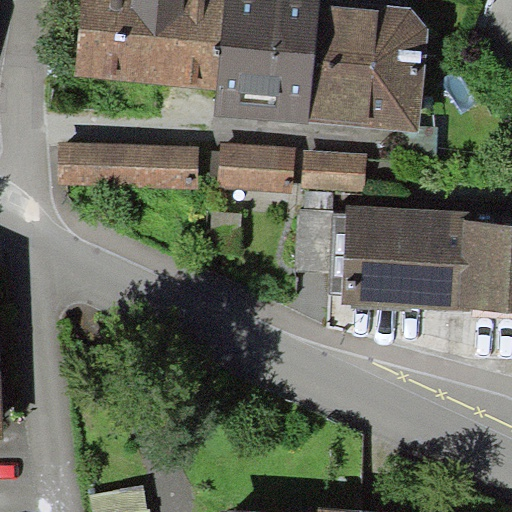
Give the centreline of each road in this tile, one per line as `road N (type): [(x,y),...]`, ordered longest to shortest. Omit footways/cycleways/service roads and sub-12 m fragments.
road 1 (residential): [(511,468),(16,240)]
road 2 (residential): [(16,240),(59,511)]
